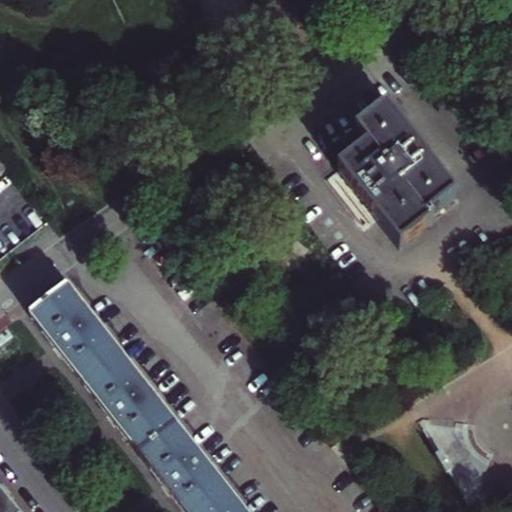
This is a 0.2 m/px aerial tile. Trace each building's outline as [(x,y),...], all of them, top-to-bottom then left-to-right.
[(359,190),(377,212),(403,245),(435,220),(430,214),(456,194),(388,108),(359,132),(371,147),(343,169),(359,190)] [(0,177),(11,169),(0,153),(0,177)] [(241,511),(68,291),(35,317),(66,355),(113,416),(151,466),(187,511),(241,511)] [(480,456),(451,471),(464,497),(493,481),(480,456)] [(0,511),(19,511),(0,487),(0,511)]
